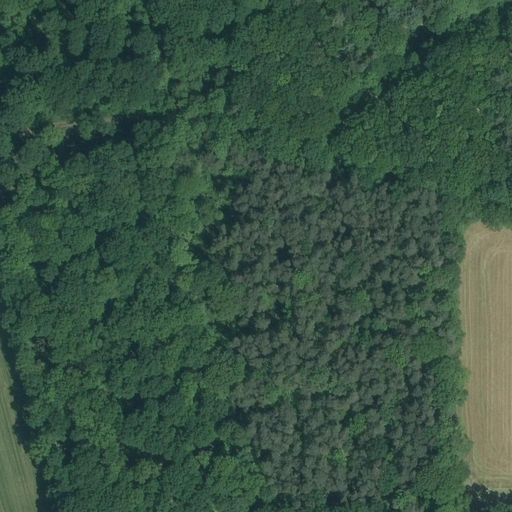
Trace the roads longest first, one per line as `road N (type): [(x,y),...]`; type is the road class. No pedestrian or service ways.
road 1 (track): [(172,130),(461,218),(511,222)]
road 2 (track): [(172,130),(100,119),(0,136)]
road 3 (track): [(157,0),(172,130)]
